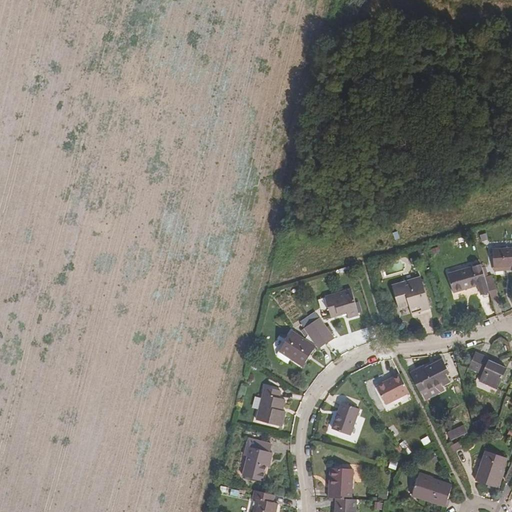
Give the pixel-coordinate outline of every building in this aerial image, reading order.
[(511,266),(511,247),(493,249),(495,268),(511,266)] [(449,274),(454,293),(479,285),(480,290),(488,288),(487,285),(481,266),(474,268),(474,267),(449,274)] [(414,303),(416,311),(430,308),(421,277),(392,285),(399,307),(409,304),(414,303)] [(488,288),(491,300),(499,298),(494,283),(487,285),(488,288)] [(346,312),(348,318),(358,315),(351,289),(325,296),(331,317),(346,312)] [(325,343),(333,337),(319,317),(311,322),(325,343)] [(291,331),(280,348),(292,355),(290,358),(302,366),(316,344),(318,347),(325,343),(311,322),(304,327),(308,333),(304,339),(291,331)] [(278,351),(290,358),(292,355),(280,348),(278,351)] [(482,375),(480,382),(498,389),(506,369),(498,365),(498,363),(475,353),(468,370),(482,375)] [(443,389),(441,384),(449,380),(445,372),(448,370),(442,358),(425,367),(423,364),(409,371),(419,392),(423,399),(443,389)] [(376,385),(385,403),(409,392),(400,374),(376,385)] [(265,386),(256,420),(281,427),(285,411),(282,410),(284,399),(278,398),(280,390),(265,386)] [(342,402),(332,429),(350,435),(360,408),(342,402)] [(464,425),(445,433),(449,441),(467,434),(464,425)] [(247,457),(242,476),(262,480),(266,461),(269,462),(271,453),(268,452),(270,444),(247,439),(244,456),(247,457)] [(457,442),(449,447),(453,453),(461,449),(457,442)] [(486,451),(475,480),(496,488),(506,458),(486,451)] [(329,489),(328,499),(336,499),(351,500),(352,469),(333,468),(331,489),(329,489)] [(419,474),(411,494),(444,506),(451,485),(419,474)] [(385,499),(387,490),(378,488),(376,497),(385,499)] [(257,499),(254,511),(275,511),(277,504),(272,502),(274,495),(254,491),(252,498),(257,499)] [(336,499),(334,511),(355,511),(356,500),(351,500),(336,499)]
